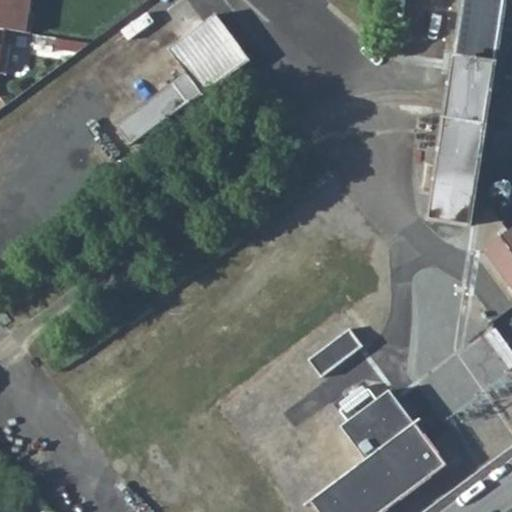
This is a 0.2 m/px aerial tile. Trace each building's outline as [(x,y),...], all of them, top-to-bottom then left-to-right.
[(0,0),(0,24),(8,26),(33,30),(35,11),(31,10),(32,0),(0,0)] [(462,0),(442,144),(431,143),(426,171),(437,173),(434,198),(473,203),(504,0),(462,0)] [(136,143),(206,91),(208,93),(255,58),(220,12),(173,47),(191,73),(123,124),(136,143)] [(0,83),(3,70),(7,70),(12,41),(5,40),(0,39),(0,83)] [(0,215),(0,244),(38,215),(25,197),(0,215)] [(511,230),(484,252),(511,288),(511,230)] [(322,377),(363,346),(350,329),(309,360),(322,377)] [(511,370),(511,350),(496,330),(486,337),(511,370)] [(352,417),(376,397),(364,383),(340,403),(352,417)] [(381,511),(445,465),(390,390),(341,426),(366,460),(311,500),(319,511),(381,511)]
